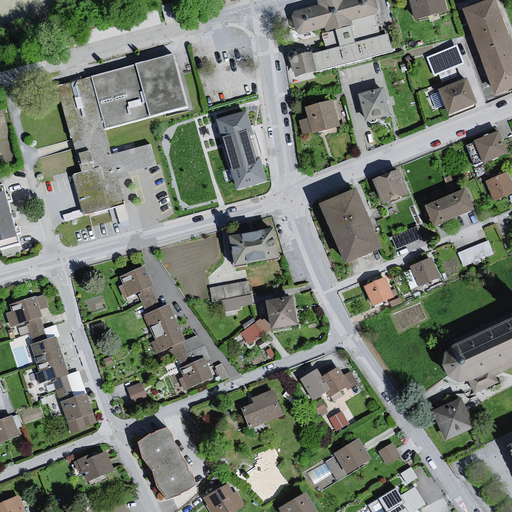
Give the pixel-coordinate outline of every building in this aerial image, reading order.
[(375,38),(371,26),(376,24),(376,22),(381,20),(375,0),(325,0),(319,2),(320,6),(295,12),(294,16),(298,29),(302,32),(326,25),(328,33),(322,34),(326,50),(292,59),(296,76),(393,50),(389,34),(375,38)] [(409,0),(415,19),(446,11),(442,0),(409,0)] [(511,50),(494,0),(482,0),(463,7),(493,93),(511,86),(511,50)] [(87,46),(160,25),(155,7),(82,28),(87,46)] [(457,44),(426,56),(433,75),(465,63),(457,44)] [(176,57),(91,81),(106,133),(190,112),(176,57)] [(466,77),(439,88),(448,112),(476,101),(466,77)] [(112,158),(91,81),(57,90),(81,175),(73,177),(85,221),(127,210),(117,178),(156,167),(151,147),(112,158)] [(383,87),(359,94),(366,120),(390,113),(383,87)] [(332,99),(307,106),(310,116),(300,119),(303,130),(313,128),(314,133),(340,126),(332,99)] [(255,136),(247,111),(218,119),(229,165),(257,157),(252,138),(251,137),(255,136)] [(502,135),(477,144),(485,165),(511,158),(502,135)] [(257,157),(229,165),(237,189),(268,181),(260,156),(257,157)] [(401,174),(377,183),(387,206),(411,198),(401,174)] [(511,185),(507,175),(486,184),(495,204),(511,197),(511,185)] [(7,191),(0,193),(0,253),(23,247),(7,191)] [(468,192),(428,210),(438,231),(477,213),(468,192)] [(362,195),(323,208),(350,266),(388,251),(362,195)] [(422,238),(417,226),(391,237),(396,249),(422,238)] [(276,231),(233,238),(239,268),(282,260),(276,231)] [(489,238),(457,252),(463,265),(495,252),(489,238)] [(430,259),(412,266),(419,284),(437,277),(430,259)] [(144,268),(118,279),(127,299),(136,295),(151,289),(153,288),(144,268)] [(385,277),(363,286),(371,306),(393,297),(385,277)] [(250,280),(211,285),(213,299),(225,298),(226,308),(253,304),(250,280)] [(151,289),(136,295),(145,315),(160,309),(151,289)] [(36,299),(6,308),(11,330),(27,326),(33,347),(46,343),(40,321),(42,319),(40,311),(48,308),(45,299),(36,299)] [(296,300),(270,303),(275,332),(301,329),(296,300)] [(186,342),(170,308),(145,317),(160,352),(186,342)] [(241,328),(247,342),(264,336),(262,331),(271,327),(267,317),(241,328)] [(511,319),(449,350),(446,363),(449,375),(460,381),(468,380),(472,380),(511,360),(511,319)] [(33,347),(29,348),(39,378),(53,381),(57,401),(72,397),(66,377),(70,377),(57,339),(46,343),(33,347)] [(206,360),(180,371),(183,378),(178,381),(183,393),(203,386),(214,380),(206,360)] [(511,360),(472,380),(468,380),(474,392),(498,381),(495,375),(511,367),(511,360)] [(317,371),(302,380),(313,398),(326,390),(329,395),(345,387),(346,389),(357,383),(351,372),(343,376),(338,368),(321,378),(317,371)] [(141,384),(126,389),(132,407),(147,402),(141,384)] [(271,392),(253,399),(256,404),(245,408),(251,425),(280,414),(271,392)] [(87,396),(60,404),(69,437),(89,431),(88,429),(97,426),(87,396)] [(317,403),(323,412),(329,408),(324,399),(317,403)] [(463,401),(434,413),(447,442),(476,430),(463,401)] [(341,412),(330,418),(336,429),(348,423),(341,412)] [(17,414),(0,420),(0,446),(26,437),(17,414)] [(160,429),(136,441),(142,451),(143,460),(152,469),(155,478),(156,487),(164,495),(168,501),(196,484),(188,470),(189,466),(182,457),(180,448),(174,441),(174,438),(168,429),(160,429)] [(359,438),(334,453),(346,474),(372,458),(359,438)] [(393,443),(379,451),(387,465),(401,456),(393,443)] [(90,454),(76,460),(85,483),(114,471),(106,451),(91,457),(90,454)] [(401,471),(407,483),(419,476),(412,465),(401,471)] [(228,485),(204,498),(211,511),(231,511),(245,505),(238,492),(233,494),(228,485)] [(399,489),(376,503),(382,511),(412,511),(399,489)] [(307,491),(279,507),(282,511),(318,511),(307,491)] [(26,511),(19,495),(0,503),(0,511),(26,511)]
